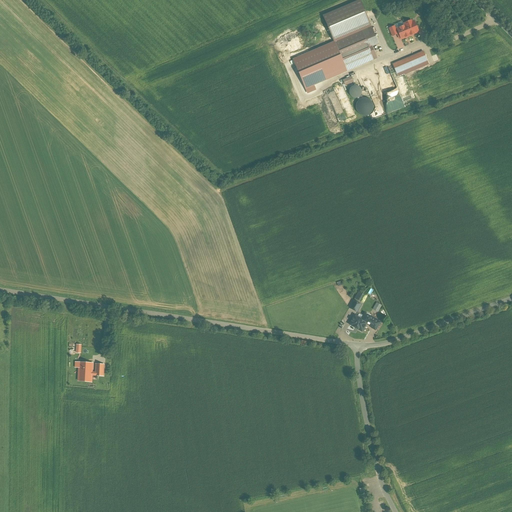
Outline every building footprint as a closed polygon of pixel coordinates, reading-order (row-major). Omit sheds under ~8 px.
[(378,44),(360,1),(323,16),(347,71),(374,59),(369,48),(378,44)] [(405,26),(397,29),(399,34),(401,39),(418,32),(415,24),(413,24),(411,21),(405,24),(405,26)] [(392,36),(399,34),(397,29),(396,30),(394,27),(389,29),(392,36)] [(423,52),(393,65),(396,73),(427,60),(423,52)] [(356,85),(354,86),(352,88),(351,90),(351,92),(352,94),(353,96),(355,97),(357,97),(359,97),(361,96),(362,94),(363,93),(363,90),(362,88),(360,86),(358,85),(356,85)] [(367,100),(364,100),(362,101),(359,103),(358,105),(358,107),(358,111),(360,113),(363,115),(365,116),(368,116),(371,114),(373,112),(374,108),(374,105),(372,102),(370,101),(367,100)] [(361,305),(354,301),(350,309),(356,313),(361,305)] [(362,332),(366,324),(370,317),(365,314),(361,320),(355,316),(350,325),(362,332)] [(380,323),(370,317),(366,324),(369,326),(370,326),(372,327),(372,328),(375,330),(376,329),(380,323)] [(93,343),(77,342),(77,353),(93,354),(93,343)] [(92,364),(80,363),(79,372),(82,372),(89,373),(91,373),(92,373),(92,364)] [(96,373),(96,375),(103,376),(104,365),(96,365),(96,373)] [(96,375),(96,373),(92,373),(91,373),(89,373),(82,372),(79,372),(79,381),(91,382),(91,375),(96,375)]
